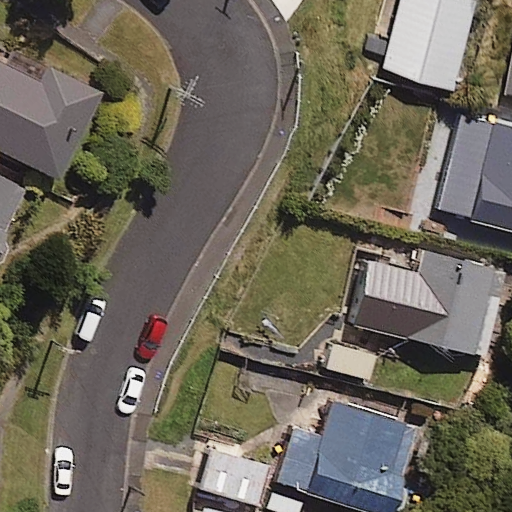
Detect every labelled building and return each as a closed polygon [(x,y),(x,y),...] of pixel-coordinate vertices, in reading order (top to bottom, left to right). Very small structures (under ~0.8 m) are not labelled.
[(400,0),(384,67),(453,85),(474,0),(400,0)] [(511,46),(503,90),(511,91),(511,46)] [(36,82),(0,63),(0,154),(51,181),(95,95),(43,68),(36,82)] [(511,132),(458,120),(436,217),(511,234),(511,132)] [(0,235),(22,192),(0,181),(0,235)] [(415,276),(394,271),(385,305),(377,303),(372,323),(400,330),(398,339),(481,358),(501,274),(420,255),(415,276)] [(368,355),(327,345),(321,370),(362,380),(368,355)] [(386,511),(412,430),(325,404),(315,438),(290,430),(273,486),(359,511),(386,511)] [(264,467),(208,449),(195,489),(252,506),(264,467)]
